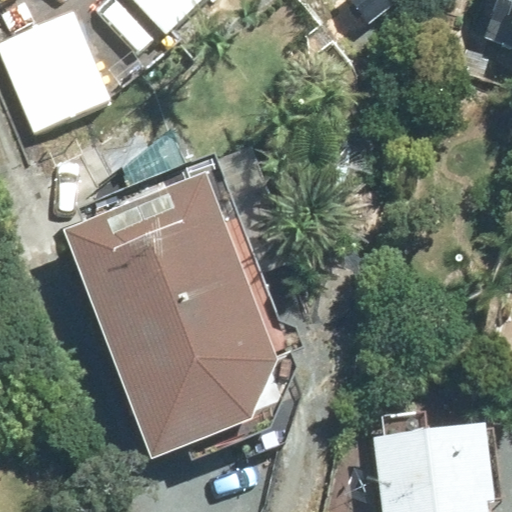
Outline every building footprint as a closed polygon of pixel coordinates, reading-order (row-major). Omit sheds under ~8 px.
[(131,0),(161,32),(195,0),(131,0)] [(511,0),(497,0),(484,38),(511,46),(511,0)] [(104,96),(69,8),(0,36),(0,56),(28,127),(104,96)] [(168,127),(119,169),(125,184),(182,163),(168,127)] [(55,223),(144,451),(240,414),(265,357),(193,170),(55,223)] [(367,434),(377,511),(480,511),(478,494),(488,492),(479,420),(367,434)]
